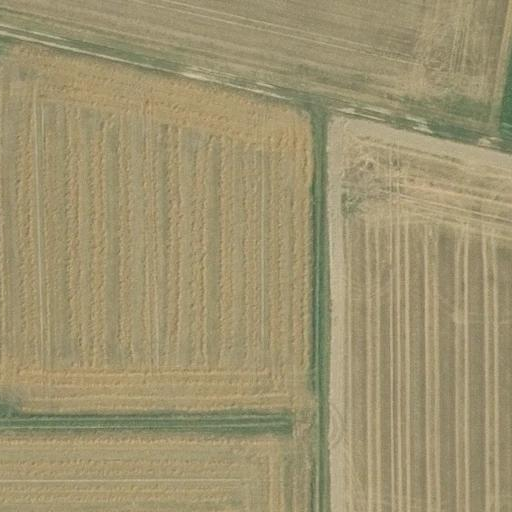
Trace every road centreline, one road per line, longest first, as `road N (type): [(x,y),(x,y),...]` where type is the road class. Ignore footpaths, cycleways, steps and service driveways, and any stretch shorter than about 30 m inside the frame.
road 1 (track): [(0,36),(340,118),(319,420)]
road 2 (track): [(320,511),(319,420),(0,423)]
road 3 (track): [(340,118),(511,156)]
